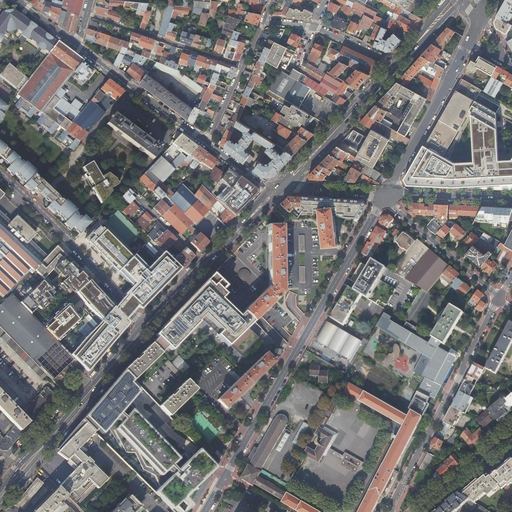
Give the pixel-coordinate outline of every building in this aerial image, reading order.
[(32,0),(31,2),(42,10),(44,1),(44,0),(32,0)] [(61,5),(62,2),(56,0),(51,0),(51,2),(51,3),(50,5),(60,8),(61,5)] [(80,15),(83,0),(62,0),(62,2),(61,5),(60,8),(61,8),(61,9),(74,13),(80,15)] [(96,12),(107,16),(108,11),(108,10),(109,0),(106,0),(106,2),(104,1),(104,0),(96,0),(94,9),(96,12)] [(123,6),(125,1),(124,1),(115,0),(109,0),(108,10),(111,10),(112,5),(123,6)] [(294,0),(293,0),(284,0),(282,4),(283,5),(285,6),(290,8),(292,3),(292,4),(294,0)] [(346,0),(345,5),(352,8),(356,0),(346,0)] [(365,14),(374,18),(378,10),(371,7),(366,4),(358,0),(356,0),(352,8),(356,10),(364,14),(365,14)] [(404,0),(403,0),(385,0),(389,2),(393,4),(410,13),(411,13),(422,0),(404,0)] [(511,0),(506,0),(499,12),(497,16),(498,17),(509,23),(511,17),(511,0)] [(45,12),(48,14),(50,5),(51,3),(44,1),(42,10),(45,11),(45,12)] [(119,20),(123,22),(124,15),(122,15),(123,11),(126,13),(128,8),(136,9),(139,2),(133,1),(125,1),(123,6),(122,8),(121,11),(120,14),(119,20)] [(135,13),(144,15),(147,3),(142,2),(139,2),(136,9),(135,13)] [(140,28),(144,29),(152,3),(150,3),(147,3),(144,15),(140,28)] [(331,3),(328,9),(336,13),(339,7),(332,3),(331,3)] [(251,4),(250,12),(256,13),(257,12),(257,11),(258,11),(261,12),(264,6),(257,5),(251,4)] [(352,10),(355,11),(356,10),(352,8),(345,5),(343,4),(341,10),(345,12),(345,14),(349,16),(352,10)] [(392,17),(397,20),(413,28),(417,24),(422,19),(411,13),(410,13),(393,4),(390,8),(395,10),(392,17)] [(57,21),(61,9),(61,8),(60,8),(50,5),(48,14),(57,21)] [(158,34),(165,36),(169,22),(171,17),(174,6),(173,5),(168,5),(167,5),(158,34)] [(182,10),(189,11),(190,7),(186,7),(182,6),(174,6),(171,17),(176,18),(176,13),(181,14),(182,12),(182,10)] [(272,15),(286,17),(290,8),(285,6),(282,13),(280,12),(274,11),(274,13),(272,13),(272,15)] [(213,16),(215,11),(213,11),(213,9),(210,8),(209,8),(203,8),(198,24),(204,26),(207,16),(208,16),(209,16),(209,15),(213,16)] [(311,17),(313,13),(305,9),(303,12),(300,12),(300,10),(298,10),(297,9),(296,9),(295,9),(295,10),(290,8),(286,17),(308,19),(311,17)] [(69,30),(74,13),(61,9),(57,21),(69,30)] [(255,24),(256,24),(260,14),(256,13),(250,12),(243,10),(237,9),(237,13),(242,14),(244,13),(245,14),(246,14),(244,18),(242,18),(241,16),(237,15),(236,18),(237,18),(240,19),(255,24)] [(45,49),(52,40),(51,39),(50,38),(51,36),(48,34),(46,35),(45,35),(42,32),(40,30),(36,28),(35,27),(34,28),(33,27),(35,24),(32,22),(31,23),(30,24),(29,24),(30,23),(28,22),(25,19),(22,17),(19,15),(19,14),(15,12),(14,13),(13,12),(10,12),(10,11),(9,11),(8,11),(7,11),(6,11),(6,12),(6,13),(3,13),(2,15),(1,14),(0,15),(0,41),(3,37),(2,37),(1,36),(4,31),(5,30),(6,29),(6,28),(8,28),(12,27),(14,27),(14,28),(15,28),(16,28),(18,29),(22,32),(21,34),(20,35),(26,39),(27,38),(28,37),(32,40),(35,42),(39,45),(42,48),(45,49)] [(107,16),(119,20),(120,14),(119,14),(119,13),(118,12),(117,14),(116,13),(108,11),(107,16)] [(75,31),(80,15),(74,13),(69,30),(75,31)] [(364,21),(371,25),(372,22),(373,19),(364,15),(365,14),(364,14),(363,16),(358,27),(360,28),(364,21)] [(228,29),(232,30),(233,30),(237,18),(236,18),(227,15),(225,22),(229,24),(228,29)] [(336,26),(340,28),(341,26),(344,28),(347,21),(344,19),(344,20),(340,18),(339,19),(335,17),(332,24),(336,26)] [(387,25),(385,29),(387,30),(394,33),(396,29),(398,25),(395,24),(397,20),(392,17),(387,25)] [(511,25),(509,23),(498,17),(496,21),(496,23),(497,26),(497,27),(498,29),(507,34),(509,29),(511,25)] [(409,33),(413,28),(397,20),(395,24),(398,25),(409,33)] [(165,36),(174,39),(176,32),(173,31),(173,33),(170,33),(173,26),(175,26),(176,24),(169,22),(165,36)] [(221,32),(231,36),(232,30),(228,29),(229,24),(225,22),(223,27),(221,32)] [(348,30),(354,33),(358,25),(352,22),(348,30)] [(371,38),(376,40),(377,39),(382,27),(372,22),(371,25),(370,25),(376,28),(371,38)] [(397,46),(402,40),(394,33),(392,35),(387,41),(383,38),(386,31),(387,30),(385,29),(382,27),(377,39),(380,41),(379,42),(376,41),(373,46),(385,51),(386,52),(387,52),(388,52),(389,52),(391,52),(391,51),(392,51),(397,46)] [(89,28),(87,33),(90,35),(96,37),(97,37),(98,35),(97,35),(97,33),(98,32),(97,32),(97,31),(89,28)] [(453,39),(457,33),(448,28),(440,35),(433,44),(442,49),(445,51),(449,44),(453,39)] [(281,39),(285,29),(278,29),(275,36),(281,39)] [(247,44),(248,45),(250,41),(241,38),(241,39),(238,38),(238,37),(236,37),(237,32),(235,31),(233,30),(232,30),(231,36),(230,39),(235,40),(238,41),(239,42),(243,43),(247,44)] [(190,45),(194,35),(182,31),(180,37),(180,38),(179,41),(190,45)] [(97,37),(109,41),(111,36),(99,32),(98,32),(97,33),(97,35),(98,35),(97,37)] [(157,52),(161,41),(134,32),(131,41),(132,41),(133,38),(140,41),(139,44),(153,50),(152,53),(144,50),(142,55),(148,58),(154,60),(157,52)] [(86,39),(96,42),(97,39),(95,39),(96,37),(90,35),(87,33),(86,39)] [(207,37),(194,33),(194,35),(190,45),(203,49),(205,44),(207,37)] [(462,36),(457,33),(453,39),(455,41),(451,45),(449,44),(445,51),(452,55),(462,36)] [(297,47),(301,38),(292,34),(288,43),(297,47)] [(124,47),(128,48),(129,46),(130,43),(122,40),(111,36),(109,41),(109,42),(123,46),(124,47)] [(96,42),(107,47),(109,42),(109,41),(97,37),(96,37),(95,39),(97,39),(96,42)] [(214,45),(213,49),(221,52),(224,41),(217,38),(214,45)] [(259,41),(258,43),(262,45),(271,50),(275,42),(269,39),(267,44),(259,41)] [(49,52),(56,43),(52,40),(45,49),(49,52)] [(41,113),(60,88),(67,81),(71,76),(81,62),(83,60),(57,41),(56,43),(49,52),(47,54),(28,78),(19,90),(16,93),(21,97),(36,109),(41,113)] [(236,48),(235,51),(240,52),(243,45),(246,46),(247,44),(243,43),(239,42),(238,41),(236,46),(236,48)] [(43,51),(45,49),(42,48),(39,45),(35,42),(35,43),(35,44),(35,45),(43,51)] [(107,47),(106,52),(109,53),(111,48),(121,51),(123,46),(109,42),(107,47)] [(286,51),(287,48),(279,44),(278,44),(275,42),(271,50),(269,54),(266,61),(278,68),(286,51)] [(316,43),(312,52),(320,57),(324,47),(316,43)] [(433,63),(435,59),(437,57),(441,59),(442,56),(439,54),(441,52),(442,49),(433,44),(427,49),(422,56),(429,60),(433,63)] [(261,56),(259,61),(265,64),(266,61),(269,54),(271,50),(262,45),(262,47),(264,48),(263,52),(262,52),(261,53),(259,52),(258,52),(257,54),(261,56)] [(357,70),(370,75),(379,66),(378,62),(343,46),(341,52),(337,61),(340,62),(349,66),(357,70)] [(120,53),(115,64),(119,68),(122,61),(131,65),(136,53),(133,51),(128,48),(124,47),(124,49),(124,50),(123,50),(122,54),(120,53)] [(330,59),(335,61),(336,60),(337,61),(341,52),(331,48),(327,56),(331,58),(330,59)] [(165,51),(160,62),(165,64),(167,60),(170,53),(165,51)] [(239,60),(242,53),(240,52),(235,51),(234,53),(233,57),(232,59),(236,61),(239,60)] [(179,62),(187,65),(188,63),(189,61),(191,55),(183,52),(181,57),(179,62)] [(196,65),(199,55),(192,52),(191,55),(189,61),(192,62),(191,64),(196,65)] [(312,52),(306,62),(318,69),(320,65),(316,63),(320,57),(312,52)] [(134,63),(148,74),(150,71),(142,66),(148,58),(142,55),(136,53),(131,65),(130,67),(131,68),(134,63)] [(203,66),(206,57),(199,55),(196,65),(195,68),(198,70),(199,67),(200,65),(203,66)] [(167,60),(165,64),(177,69),(179,62),(181,57),(178,56),(175,62),(172,60),(171,61),(167,60)] [(417,73),(426,64),(429,60),(422,56),(415,63),(408,70),(406,73),(415,79),(418,75),(419,74),(417,73)] [(472,60),(467,69),(474,73),(477,68),(478,66),(492,75),(497,66),(480,56),(477,60),(476,61),(476,63),(472,60)] [(210,69),(213,59),(206,57),(203,66),(210,69)] [(216,70),(219,62),(213,59),(210,69),(211,70),(212,68),(216,70)] [(446,66),(435,59),(433,63),(444,69),(445,69),(447,66),(446,66)] [(433,63),(429,60),(426,64),(437,70),(435,77),(433,82),(426,78),(425,79),(423,83),(424,83),(431,87),(436,90),(440,79),(444,69),(433,63)] [(157,61),(153,68),(155,69),(156,68),(175,75),(177,76),(202,94),(204,90),(204,89),(180,70),(177,69),(165,64),(160,62),(157,61)] [(259,76),(256,82),(260,85),(263,78),(265,78),(266,74),(266,73),(263,71),(264,70),(264,69),(263,69),(265,64),(259,61),(253,74),(259,76)] [(304,61),(299,72),(320,85),(323,79),(326,74),(324,72),(318,69),(306,62),(304,61)] [(81,62),(71,76),(82,84),(86,79),(86,80),(90,76),(89,75),(92,71),(81,62)] [(216,70),(215,72),(220,74),(224,75),(224,74),(221,73),(223,67),(227,69),(226,70),(227,70),(226,73),(228,73),(227,75),(226,74),(225,76),(228,77),(232,66),(219,62),(216,70)] [(340,62),(330,73),(338,77),(349,66),(340,62)] [(0,73),(0,75),(5,79),(6,79),(8,80),(9,81),(10,82),(12,83),(12,84),(13,86),(15,87),(17,85),(24,75),(9,63),(0,73)] [(128,71),(142,82),(148,74),(134,63),(131,68),(128,71)] [(320,65),(318,69),(324,72),(327,66),(321,63),(320,65)] [(228,77),(232,79),(237,68),(232,66),(228,77)] [(477,68),(492,76),(492,75),(478,66),(477,68)] [(492,76),(483,91),(496,98),(504,83),(496,79),(498,75),(498,73),(498,72),(501,74),(500,75),(507,79),(510,73),(508,72),(500,67),(497,66),(492,75),(492,76)] [(291,73),(290,75),(314,90),(325,96),(329,90),(325,87),(320,85),(299,72),(294,69),(291,73)] [(253,75),(248,86),(253,88),(256,82),(259,76),(253,74),(245,70),(244,73),(250,76),(251,74),(253,75)] [(281,70),(269,90),(299,108),(310,91),(312,92),(314,90),(290,75),(281,70)] [(349,84),(357,89),(367,78),(370,75),(357,70),(354,73),(353,72),(353,73),(352,74),(353,74),(346,82),(349,84)] [(328,71),(326,74),(323,79),(339,88),(344,81),(338,77),(330,73),(328,71)] [(217,85),(226,89),(228,85),(228,84),(218,80),(220,74),(215,72),(211,83),(217,85)] [(496,79),(504,83),(507,79),(500,75),(501,74),(498,72),(498,73),(498,75),(496,79)] [(415,79),(406,73),(402,77),(397,82),(407,87),(407,86),(407,84),(410,81),(412,83),(416,79),(415,79)] [(142,82),(141,83),(190,120),(195,109),(148,74),(142,82)] [(198,80),(206,84),(208,81),(206,81),(208,75),(204,74),(203,75),(200,74),(199,78),(199,77),(198,80)] [(19,90),(28,78),(24,75),(17,85),(15,87),(18,90),(19,90)] [(416,79),(423,83),(425,79),(418,75),(415,79),(416,79)] [(462,78),(459,82),(460,83),(470,88),(471,86),(472,86),(473,85),(462,78)] [(116,101),(124,91),(108,79),(71,123),(65,131),(66,132),(79,142),(104,113),(95,105),(102,97),(103,97),(104,99),(107,101),(110,97),(116,101)] [(339,88),(323,79),(320,85),(325,87),(329,90),(336,94),(347,100),(350,96),(344,92),(349,84),(346,82),(344,81),(339,88)] [(205,86),(204,89),(204,90),(214,94),(214,93),(213,92),(217,85),(211,83),(208,81),(206,84),(208,85),(207,87),(205,86)] [(415,92),(407,87),(397,82),(390,89),(388,92),(393,95),(396,97),(399,92),(412,100),(405,112),(392,105),(388,112),(404,121),(411,125),(413,122),(422,106),(424,104),(425,102),(427,98),(415,92)] [(470,88),(460,83),(459,86),(456,90),(465,95),(475,101),(482,90),(473,85),(472,86),(471,86),(470,88)] [(243,94),(242,95),(244,96),(249,98),(250,97),(249,97),(252,91),(253,88),(248,86),(244,94),(243,94)] [(432,99),(436,90),(431,87),(429,92),(428,94),(417,88),(415,92),(427,98),(431,101),(432,99)] [(64,130),(65,131),(71,123),(52,109),(59,100),(65,92),(60,88),(41,113),(42,114),(43,114),(57,125),(64,130)] [(214,94),(204,90),(202,94),(200,99),(203,100),(208,102),(211,97),(213,98),(220,101),(222,97),(214,94)] [(267,105),(267,106),(300,126),(301,126),(305,123),(309,118),(311,115),(299,108),(269,90),(268,90),(266,94),(286,105),(283,111),(277,108),(276,111),(267,105)] [(336,94),(329,90),(325,96),(332,100),(336,94)] [(465,95),(456,90),(455,92),(454,94),(463,99),(465,95)] [(259,96),(252,91),(249,97),(250,97),(257,101),(259,96)] [(393,95),(388,92),(382,98),(376,105),(385,110),(388,107),(389,108),(391,106),(392,104),(391,103),(392,102),(389,100),(390,99),(393,95)] [(347,100),(336,94),(332,100),(341,106),(344,103),(347,100)] [(463,99),(454,94),(425,145),(426,145),(425,146),(427,147),(431,148),(435,151),(438,153),(441,155),(442,156),(443,155),(444,155),(470,111),(475,101),(465,95),(463,99)] [(79,233),(91,222),(84,215),(81,218),(80,216),(79,217),(77,215),(78,215),(75,212),(77,210),(64,198),(62,200),(61,199),(60,200),(59,198),(59,197),(49,188),(39,178),(39,179),(37,178),(38,177),(35,174),(37,172),(31,167),(25,161),(23,163),(19,160),(18,160),(17,159),(18,158),(7,148),(0,139),(0,117),(5,111),(3,110),(9,103),(0,96),(0,156),(10,165),(6,169),(12,175),(15,173),(26,183),(24,186),(30,192),(32,190),(38,195),(39,193),(42,195),(50,203),(49,205),(47,208),(53,214),(55,211),(66,221),(64,224),(71,230),(73,227),(79,233)] [(240,104),(245,107),(246,104),(249,98),(244,96),(241,103),(239,102),(239,104),(240,104)] [(36,109),(21,97),(15,105),(19,108),(18,109),(25,115),(26,114),(30,117),(36,109)] [(249,98),(246,104),(251,107),(254,102),(276,115),(273,120),(278,123),(279,121),(292,128),(294,124),(299,127),(300,126),(267,106),(257,101),(250,97),(249,98)] [(199,105),(197,104),(196,107),(204,111),(208,102),(203,100),(201,104),(200,103),(199,105)] [(511,159),(499,161),(496,113),(475,101),(470,111),(471,112),(474,162),(454,163),(442,156),(441,155),(427,147),(425,146),(424,145),(422,149),(421,150),(404,180),(405,182),(407,185),(433,186),(435,187),(452,187),(500,185),(511,184),(511,159)] [(235,107),(233,111),(236,113),(241,115),(245,107),(240,104),(238,109),(235,107)] [(383,118),(387,111),(385,110),(376,105),(370,112),(367,115),(390,128),(392,123),(383,118)] [(190,120),(189,121),(194,125),(199,114),(212,119),(214,115),(207,113),(204,111),(196,107),(195,109),(190,120)] [(231,121),(237,123),(238,121),(241,115),(236,113),(233,120),(231,119),(231,121)] [(43,114),(42,114),(36,122),(40,125),(39,127),(46,132),(47,130),(51,133),(57,125),(43,114)] [(152,159),(160,149),(113,114),(110,118),(109,118),(108,119),(109,120),(105,125),(152,159)] [(405,148),(410,139),(405,137),(397,132),(390,128),(367,115),(364,119),(360,122),(374,130),(388,139),(399,145),(405,148)] [(230,120),(228,122),(231,123),(230,126),(227,124),(225,128),(228,129),(233,131),(236,125),(237,123),(231,121),(230,120)] [(276,173),(294,156),(286,151),(282,155),(275,148),(277,145),(265,137),(256,132),(254,134),(250,131),(252,129),(238,121),(237,123),(236,125),(246,132),(237,144),(230,138),(225,148),(249,165),(255,158),(251,155),(251,154),(246,150),(255,138),(270,147),(269,149),(267,148),(266,151),(265,151),(262,157),(264,158),(268,152),(267,152),(268,151),(275,159),(271,163),(270,162),(268,162),(268,164),(267,164),(267,166),(261,162),(258,160),(252,168),(263,176),(273,177),(276,173)] [(410,128),(411,125),(404,121),(397,132),(405,137),(410,128)] [(286,151),(294,156),(296,153),(308,141),(299,135),(278,123),(273,129),(277,131),(276,133),(286,140),(289,137),(294,140),(284,150),(286,151)] [(299,135),(308,141),(311,138),(315,134),(303,128),(299,135)] [(228,129),(227,131),(223,139),(222,142),(221,141),(220,144),(225,148),(230,138),(233,131),(228,129)] [(65,131),(64,130),(57,138),(62,141),(60,143),(67,148),(69,147),(73,150),(79,142),(66,132),(65,131)] [(369,138),(353,130),(347,136),(341,142),(360,152),(356,158),(366,164),(372,168),(381,152),(388,139),(374,130),(369,138)] [(175,140),(181,134),(177,131),(172,138),(175,140)] [(175,140),(172,144),(176,147),(185,137),(181,134),(175,140)] [(185,137),(176,147),(179,149),(178,149),(180,151),(181,150),(188,155),(197,146),(185,137)] [(200,162),(207,154),(197,146),(188,155),(186,158),(178,165),(181,167),(182,166),(185,166),(186,167),(188,164),(187,163),(191,158),(193,160),(190,164),(195,168),(200,162)] [(331,153),(330,154),(342,161),(343,160),(344,161),(345,160),(344,159),(346,155),(352,159),(354,157),(337,147),(331,153)] [(160,156),(148,170),(162,183),(178,165),(186,158),(182,154),(181,153),(169,165),(160,156)] [(217,161),(207,154),(200,162),(202,164),(195,173),(205,179),(213,168),(217,161)] [(332,172),(338,175),(342,178),(345,173),(338,169),(337,170),(334,168),(338,164),(342,167),(346,169),(348,165),(342,161),(330,154),(325,159),(320,164),(332,172)] [(95,186),(94,187),(93,187),(91,188),(95,194),(100,203),(111,192),(110,189),(118,184),(116,179),(116,180),(107,173),(101,177),(92,162),(83,167),(87,173),(86,173),(84,175),(86,178),(88,177),(89,176),(95,186)] [(353,166),(352,167),(361,173),(363,169),(355,163),(353,166)] [(310,179),(324,180),(327,175),(329,177),(332,172),(320,164),(319,166),(308,176),(310,179)] [(380,173),(372,168),(366,164),(361,173),(364,174),(375,181),(378,177),(380,173)] [(345,179),(349,182),(355,182),(357,179),(361,173),(352,167),(345,179)] [(215,169),(214,168),(208,177),(216,182),(222,174),(215,169)] [(161,216),(180,235),(187,229),(190,226),(196,231),(198,228),(194,224),(183,214),(197,199),(206,190),(201,185),(195,192),(193,195),(188,190),(182,184),(178,189),(174,194),(171,192),(162,183),(148,170),(147,169),(146,171),(143,174),(142,174),(150,181),(157,188),(165,196),(173,204),(161,216)] [(227,169),(219,179),(227,187),(215,199),(216,200),(222,206),(226,210),(233,217),(256,194),(255,190),(227,169)] [(152,192),(157,188),(150,181),(142,174),(138,179),(146,186),(152,192)] [(380,184),(378,183),(375,181),(364,174),(362,178),(365,180),(363,183),(380,184)] [(160,200),(165,196),(157,188),(152,192),(160,200)] [(208,210),(204,206),(213,197),(210,194),(207,191),(206,190),(197,199),(183,214),(194,224),(208,210)] [(0,295),(2,298),(28,271),(32,274),(35,271),(44,279),(66,256),(57,246),(47,256),(40,264),(18,244),(22,240),(26,243),(30,239),(35,234),(16,216),(11,222),(7,226),(11,229),(7,233),(0,226),(0,197),(3,194),(0,191),(0,295)] [(131,195),(127,191),(121,197),(123,199),(122,200),(124,202),(125,201),(129,204),(132,201),(134,199),(133,198),(131,195)] [(280,203),(282,204),(289,196),(288,195),(280,203)] [(153,208),(161,216),(173,204),(165,196),(160,200),(158,202),(153,208)] [(289,196),(282,204),(289,210),(291,212),(293,209),(293,207),(294,206),(295,206),(295,209),(297,209),(297,208),(299,207),(301,208),(303,210),(305,208),(303,206),(302,206),(303,196),(294,196),(289,196)] [(323,198),(303,196),(302,206),(303,206),(305,208),(303,210),(303,211),(308,211),(308,214),(315,214),(315,211),(319,211),(319,208),(332,207),(333,213),(338,213),(338,214),(344,214),(344,217),(355,218),(359,218),(366,206),(363,200),(347,199),(323,198)] [(208,210),(216,200),(215,199),(213,197),(204,206),(208,210)] [(150,205),(153,208),(158,202),(156,200),(150,205)] [(224,226),(233,217),(226,210),(222,214),(221,215),(220,214),(219,215),(220,216),(219,217),(217,215),(217,214),(215,212),(216,211),(218,210),(222,206),(216,200),(208,210),(216,218),(224,226)] [(139,208),(132,201),(129,204),(122,211),(129,218),(139,208)] [(418,214),(419,203),(409,203),(409,208),(410,208),(410,209),(408,212),(415,218),(418,214)] [(422,204),(419,203),(418,214),(423,214),(426,215),(427,204),(422,204)] [(281,205),(278,207),(286,213),(289,210),(282,204),(281,205)] [(431,204),(427,204),(426,215),(435,215),(435,214),(435,204),(431,204)] [(435,214),(448,215),(448,214),(448,205),(438,205),(435,204),(435,214)] [(449,205),(448,205),(448,214),(451,214),(457,217),(458,215),(473,215),(473,216),(475,217),(475,215),(477,215),(482,207),(475,206),(463,206),(449,205)] [(332,207),(319,208),(319,211),(319,213),(323,247),(337,246),(335,232),(333,215),(333,213),(332,207)] [(511,207),(487,207),(482,207),(477,215),(475,219),(478,219),(485,220),(486,220),(486,218),(489,218),(489,223),(493,223),(493,227),(502,228),(507,229),(510,219),(511,212),(511,207)] [(11,222),(0,211),(0,226),(7,233),(11,229),(7,226),(11,222)] [(145,211),(134,223),(143,232),(153,222),(154,220),(145,211)] [(448,215),(435,214),(435,215),(434,217),(433,219),(426,227),(431,231),(435,235),(438,232),(444,224),(448,220),(448,215)] [(111,306),(71,348),(83,360),(87,363),(91,367),(93,364),(107,350),(120,336),(129,327),(131,325),(136,320),(141,314),(142,313),(144,311),(178,275),(182,271),(172,261),(163,252),(156,259),(111,215),(86,241),(104,259),(131,285),(123,294),(121,295),(113,304),(111,306)] [(383,216),(378,225),(383,227),(389,231),(390,229),(388,227),(391,223),(394,219),(390,215),(383,216)] [(218,232),(224,226),(216,218),(210,224),(218,232)] [(153,222),(143,232),(153,242),(163,232),(153,222)] [(456,223),(451,230),(450,230),(456,236),(456,237),(458,239),(459,239),(460,239),(463,235),(466,232),(456,223)] [(441,235),(439,237),(442,240),(450,230),(451,230),(444,224),(438,232),(439,234),(441,235)] [(189,243),(198,252),(208,243),(196,231),(190,226),(187,229),(193,235),(195,233),(197,235),(189,243)] [(254,322),(284,292),(282,226),(268,226),(268,243),(269,272),(269,288),(256,300),(244,311),(254,322)] [(386,232),(381,230),(377,227),(376,229),(374,233),(383,238),(386,232)] [(394,243),(397,242),(405,233),(407,230),(403,227),(399,232),(395,237),(394,243)] [(163,232),(153,242),(161,250),(163,252),(171,244),(176,239),(166,229),(163,232)] [(471,232),(470,233),(465,240),(466,241),(468,243),(469,242),(473,245),(479,238),(476,236),(477,235),(476,234),(475,235),(471,232)] [(501,242),(484,232),(480,237),(494,245),(495,250),(497,247),(501,242)] [(379,245),(383,238),(374,233),(371,237),(369,240),(379,245)] [(405,233),(397,242),(399,244),(399,246),(403,249),(404,249),(407,251),(415,242),(411,238),(406,234),(405,234),(405,233)] [(40,264),(47,256),(30,239),(26,243),(22,240),(18,244),(40,264)] [(176,239),(171,244),(178,252),(184,246),(176,239)] [(407,251),(391,271),(421,288),(427,291),(428,292),(441,276),(450,266),(441,259),(418,239),(415,242),(407,251)] [(375,253),(379,245),(369,240),(368,243),(365,247),(375,253)] [(502,243),(501,242),(497,247),(503,250),(498,260),(502,262),(508,265),(509,263),(511,256),(511,248),(505,245),(502,243)] [(476,247),(473,245),(466,254),(468,256),(470,257),(481,266),(488,258),(490,255),(492,253),(489,250),(485,255),(476,247)] [(364,250),(362,253),(371,259),(375,253),(365,247),(364,250)] [(172,261),(182,271),(194,257),(185,248),(172,261)] [(67,254),(66,256),(44,279),(35,271),(32,274),(28,271),(10,293),(57,339),(105,294),(102,281),(72,249),(67,254)] [(492,262),(488,258),(481,266),(482,266),(482,267),(482,268),(482,269),(483,269),(484,269),(485,269),(487,271),(490,273),(498,264),(493,260),(492,262)] [(355,287),(354,290),(361,295),(368,299),(377,304),(379,301),(386,305),(400,283),(398,282),(394,289),(392,288),(393,286),(388,283),(387,285),(379,279),(383,273),(384,271),(386,268),(382,265),(372,259),(370,263),(368,267),(361,263),(359,267),(357,270),(351,280),(357,284),(355,287)] [(441,276),(451,284),(459,274),(451,268),(450,266),(441,276)] [(451,286),(457,291),(463,283),(462,282),(460,280),(463,277),(459,274),(451,284),(452,285),(451,286)] [(254,322),(244,311),(210,277),(190,297),(161,328),(162,329),(156,335),(158,337),(151,344),(161,353),(168,347),(172,351),(197,324),(197,323),(201,318),(218,334),(217,336),(228,346),(229,345),(241,356),(258,338),(248,328),(254,322)] [(463,283),(457,291),(464,297),(468,292),(470,289),(463,283)] [(350,288),(349,287),(347,290),(345,293),(339,304),(332,317),(333,317),(348,291),(350,288)] [(360,297),(361,295),(354,290),(350,288),(348,291),(333,317),(332,317),(331,318),(344,325),(354,307),(360,297)] [(405,316),(403,319),(406,322),(408,323),(427,291),(421,288),(405,316)] [(481,301),(484,296),(483,295),(478,290),(468,304),(472,306),(475,302),(479,304),(481,301)] [(0,327),(5,333),(31,359),(53,337),(10,293),(0,304),(0,327)] [(453,295),(447,303),(450,305),(456,298),(453,295)] [(479,304),(476,308),(481,312),(486,305),(483,303),(481,301),(479,304)] [(443,318),(432,337),(441,342),(444,344),(455,327),(461,317),(462,315),(463,313),(462,312),(451,305),(449,307),(448,309),(443,318)] [(458,353),(451,348),(449,352),(438,346),(441,342),(432,337),(428,343),(420,339),(424,332),(416,327),(408,323),(406,322),(403,328),(390,320),(392,317),(384,313),(380,321),(377,326),(423,354),(431,359),(422,376),(425,378),(418,391),(417,391),(408,409),(411,410),(422,417),(422,416),(423,416),(429,404),(427,402),(428,401),(428,400),(433,402),(435,398),(441,386),(442,384),(444,382),(456,358),(458,353)] [(362,341),(327,321),(316,340),(335,350),(351,360),(362,341)] [(491,361),(487,369),(496,374),(503,361),(511,343),(511,322),(509,327),(508,327),(505,332),(502,337),(503,338),(497,350),(496,350),(493,355),(490,360),(491,361)] [(41,380),(47,375),(31,359),(5,333),(1,338),(0,338),(41,380)] [(47,375),(60,388),(80,364),(79,363),(78,362),(53,337),(31,359),(47,375)] [(128,366),(124,370),(134,380),(161,353),(151,344),(141,354),(142,355),(136,361),(135,360),(130,364),(128,366)] [(306,350),(301,360),(303,361),(304,359),(306,360),(308,356),(310,357),(312,354),(306,350)] [(275,362),(267,353),(262,357),(243,376),(242,375),(241,376),(242,377),(218,401),(226,410),(234,403),(262,376),(265,372),(266,371),(275,362)] [(431,359),(423,354),(413,372),(416,373),(422,376),(431,359)] [(173,366),(168,361),(163,365),(174,376),(179,372),(174,367),(173,366)] [(471,369),(467,376),(474,379),(478,381),(485,368),(474,363),(471,369)] [(328,371),(319,371),(320,366),(311,365),(310,375),(319,375),(319,381),(328,382),(328,371)] [(155,492),(173,510),(183,499),(217,467),(201,450),(200,448),(178,470),(173,465),(180,458),(133,409),(126,417),(121,413),(139,391),(131,383),(134,380),(130,375),(124,370),(99,400),(82,420),(95,432),(97,430),(102,435),(109,427),(118,417),(123,421),(122,421),(118,426),(116,429),(161,476),(164,474),(170,469),(171,467),(176,471),(174,473),(160,487),(155,492)] [(213,392),(220,398),(240,376),(233,370),(213,392)] [(474,379),(467,376),(462,386),(459,391),(470,396),(475,386),(472,384),(474,379)] [(190,383),(187,380),(176,390),(177,391),(171,397),(170,396),(159,406),(169,416),(196,390),(190,383)] [(298,511),(372,511),(380,497),(381,497),(385,490),(395,470),(397,464),(422,417),(411,410),(408,409),(406,407),(403,413),(349,382),(343,392),(392,420),(403,426),(383,464),(368,491),(369,491),(358,511),(320,511),(303,502),(287,492),(259,476),(261,472),(260,471),(285,428),(287,424),(288,423),(288,422),(288,421),(288,419),(287,418),(287,417),(286,417),(285,416),(284,415),(283,415),(282,415),(281,415),(280,415),(279,415),(278,416),(277,417),(276,418),(275,420),(274,419),(257,448),(255,447),(254,447),(254,448),(247,460),(250,461),(248,464),(240,478),(247,482),(253,486),(254,484),(282,500),(281,502),(297,511),(298,511)] [(33,422),(55,395),(49,388),(48,388),(47,388),(46,388),(45,389),(23,415),(0,391),(0,409),(4,414),(16,425),(4,439),(0,434),(0,448),(2,451),(8,451),(33,422)] [(481,410),(484,406),(480,402),(470,396),(459,391),(453,404),(451,406),(463,412),(466,414),(471,404),(481,410)] [(511,394),(507,398),(507,399),(506,398),(505,398),(505,397),(504,397),(503,397),(502,397),(502,398),(502,399),(501,398),(488,410),(495,418),(498,422),(509,412),(511,410),(511,407),(511,406),(511,394)] [(455,428),(463,412),(451,406),(445,420),(443,422),(451,426),(455,428)] [(484,427),(495,418),(488,410),(477,419),(481,423),(484,427)] [(62,444),(57,449),(59,451),(57,453),(67,460),(68,459),(72,464),(77,468),(63,482),(61,484),(58,487),(67,496),(74,503),(93,484),(98,489),(102,484),(108,478),(82,452),(93,441),(98,436),(95,432),(82,420),(77,426),(62,444)] [(394,434),(353,511),(358,511),(369,491),(368,491),(383,464),(403,426),(392,420),(392,421),(392,422),(391,423),(391,424),(391,426),(391,427),(391,428),(392,430),(392,431),(393,432),(394,434)] [(299,447),(311,426),(304,422),(292,443),(299,447)] [(450,429),(451,426),(443,422),(437,435),(435,438),(441,441),(448,428),(450,429)] [(322,439),(319,444),(318,446),(315,451),(307,447),(303,455),(307,457),(318,463),(323,455),(330,443),(334,435),(323,429),(319,426),(314,434),(322,439)] [(338,434),(324,427),(323,429),(334,435),(330,443),(331,444),(332,445),(338,434)] [(460,437),(463,432),(457,429),(447,444),(452,446),(460,437)] [(473,436),(466,429),(463,432),(460,437),(467,445),(471,449),(486,436),(480,429),(473,436)] [(286,432),(277,448),(281,450),(283,446),(290,434),(286,432)] [(439,450),(443,442),(441,441),(435,438),(431,446),(435,448),(439,450)] [(339,464),(356,474),(357,474),(358,473),(358,472),(359,471),(361,472),(364,468),(362,466),(363,464),(363,463),(363,462),(346,453),(345,452),(345,453),(344,453),(343,456),(330,448),(331,446),(331,445),(331,444),(330,443),(323,455),(324,456),(325,456),(326,456),(326,455),(327,453),(340,460),(339,463),(339,464)] [(425,472),(434,456),(428,453),(423,461),(419,468),(425,472)] [(457,467),(462,463),(454,454),(444,463),(446,465),(452,472),(457,467)] [(488,496),(500,487),(502,489),(503,489),(506,486),(507,485),(508,484),(509,486),(511,482),(511,458),(511,459),(509,461),(506,464),(495,473),(491,476),(490,476),(487,478),(485,475),(477,482),(476,483),(471,488),(469,489),(462,495),(475,503),(486,494),(488,496)] [(437,472),(443,479),(447,475),(452,472),(446,465),(437,472)] [(443,479),(437,472),(432,476),(440,481),(443,479)] [(36,480),(15,504),(21,509),(42,485),(36,480)] [(51,511),(62,501),(67,496),(58,487),(54,492),(52,494),(33,511),(51,511)] [(454,511),(463,505),(475,511),(490,511),(475,503),(462,495),(458,492),(455,495),(448,501),(435,511),(454,511)] [(124,499),(121,503),(129,511),(139,511),(143,509),(130,496),(125,500),(124,499)] [(73,511),(69,507),(62,501),(51,511),(73,511)] [(129,511),(121,503),(119,504),(116,507),(111,511),(129,511)]
